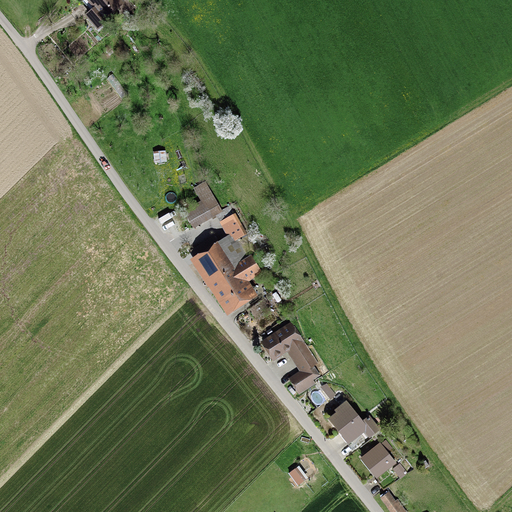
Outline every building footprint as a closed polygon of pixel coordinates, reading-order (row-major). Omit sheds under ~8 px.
[(122,0),(88,0),(87,9),(89,15),(99,27),(109,19),(106,16),(124,1),(122,0)] [(220,213),(204,183),(194,189),(202,203),(187,211),(195,226),(220,213)] [(234,250),(238,247),(246,242),(232,218),(221,225),(229,240),(228,241),(234,250)] [(234,250),(228,241),(195,262),(231,317),(258,300),(248,283),(261,275),(251,260),(248,261),(238,247),(234,250)] [(289,326),(263,343),(276,362),(287,354),(301,374),(290,381),(300,396),(313,387),(311,384),(318,379),(312,369),(316,366),(289,326)] [(327,417),(346,445),(363,433),(367,439),(378,432),(369,418),(361,423),(346,402),(327,417)] [(380,445),(361,459),(375,479),(394,465),(380,445)] [(408,460),(401,465),(407,473),(414,468),(408,460)] [(295,470),(288,475),(296,487),(304,482),(295,470)] [(390,494),(383,498),(392,511),(405,511),(398,502),(397,503),(390,494)]
